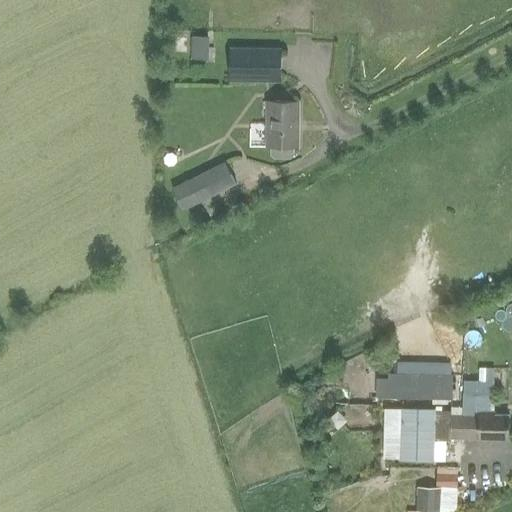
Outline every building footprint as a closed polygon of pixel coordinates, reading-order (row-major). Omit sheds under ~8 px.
[(208,60),(209,36),(193,35),(191,59),(208,60)] [(277,81),(277,48),(226,47),(225,80),(277,81)] [(298,147),(298,105),(267,105),(267,131),(267,147),(271,147),(271,154),(274,157),(289,157),(292,154),(292,147),(298,147)] [(181,210),(234,184),(227,169),(174,195),(181,210)] [(451,375),(388,374),(388,398),(451,399),(451,375)] [(450,415),(450,417),(433,417),(433,410),(401,410),(400,458),(432,458),(432,440),(449,441),(449,438),(508,439),(509,415),(494,414),(494,412),(479,411),(478,416),(450,415)] [(455,473),(435,472),(435,485),(454,485),(455,485),(455,473)] [(435,485),(414,485),(413,511),(454,511),(454,485),(435,485)]
